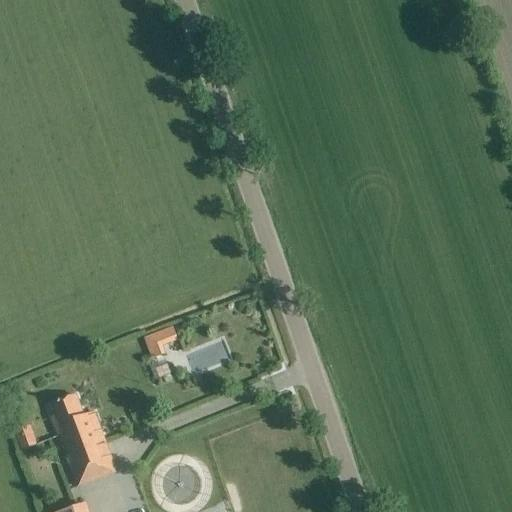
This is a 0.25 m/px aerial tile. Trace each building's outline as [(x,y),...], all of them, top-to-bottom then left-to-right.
[(143,339),(152,360),(165,355),(162,347),(176,341),(171,327),(143,339)] [(238,331),(203,348),(212,368),(247,351),(238,331)] [(78,487),(117,472),(94,413),(84,417),(76,396),(47,407),(78,487)] [(50,416),(36,418),(40,442),(54,440),(50,416)] [(13,433),(20,451),(36,445),(29,427),(13,433)] [(209,474),(191,475),(193,493),(210,492),(209,474)]
